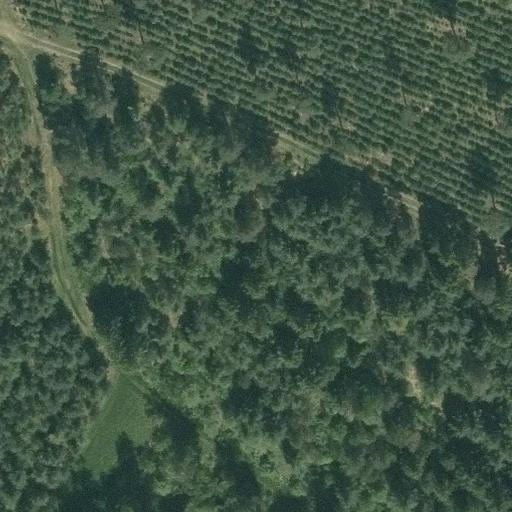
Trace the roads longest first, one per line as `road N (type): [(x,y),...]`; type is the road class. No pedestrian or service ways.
road 1 (track): [(23,38),(66,277),(101,347),(152,419),(270,511)]
road 2 (track): [(0,26),(511,248)]
